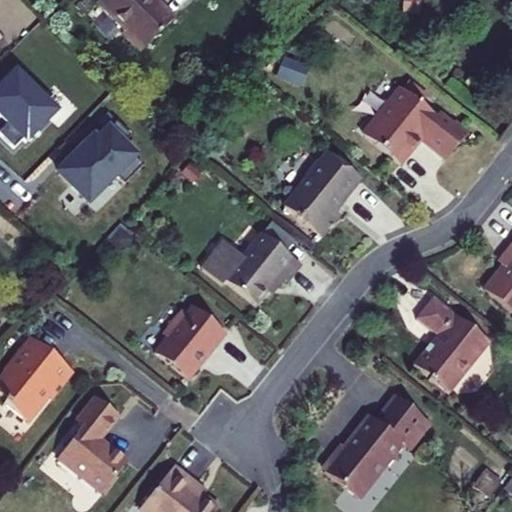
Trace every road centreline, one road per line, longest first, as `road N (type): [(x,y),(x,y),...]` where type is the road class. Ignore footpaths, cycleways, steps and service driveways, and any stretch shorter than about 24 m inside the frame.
road 1 (unclassified): [(233,438),(371,263),(473,209),(511,162)]
road 2 (unknown): [(53,332),(184,415),(238,432)]
